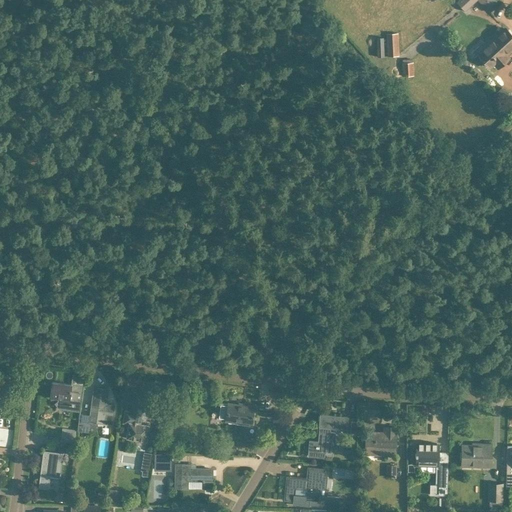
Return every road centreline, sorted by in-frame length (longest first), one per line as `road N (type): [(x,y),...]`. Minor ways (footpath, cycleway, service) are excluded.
road 1 (track): [(303,385),(355,274),(511,131)]
road 2 (unclassified): [(303,385),(34,353)]
road 3 (residential): [(303,385),(511,389)]
road 4 (unclassified): [(14,511),(34,353)]
road 5 (unclassified): [(236,511),(302,401),(303,385)]
